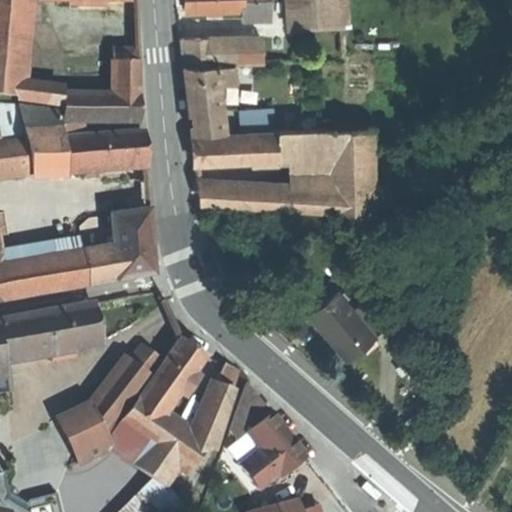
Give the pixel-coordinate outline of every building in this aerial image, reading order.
[(20,87),(28,0),(0,0),(0,94),(17,96),(19,96),(20,87)] [(241,0),(184,0),(184,10),(240,9),(241,9),(241,0)] [(269,0),(241,0),(241,9),(240,9),(240,17),(269,17),(269,0)] [(288,0),(290,24),(338,22),(337,0),(288,0)] [(258,36),(212,37),(215,63),(232,63),(259,63),(258,36)] [(212,37),(179,37),(182,63),(215,63),(212,37)] [(110,48),(109,61),(134,61),(134,48),(110,48)] [(109,61),(109,93),(135,94),(134,61),(109,61)] [(216,81),(215,63),(182,63),(185,98),(190,131),(221,130),(216,81)] [(232,81),(232,63),(215,63),(216,81),(232,81)] [(59,93),(20,87),(19,96),(17,96),(17,101),(59,106),(59,93)] [(109,93),(59,93),(59,106),(59,123),(136,123),(135,94),(109,93)] [(291,108),(238,110),(239,129),(248,128),(275,128),(298,127),(301,98),(290,97),(291,108)] [(28,174),(63,173),(60,138),(58,138),(57,127),(55,111),(17,106),(22,138),(28,174)] [(65,126),(57,127),(58,138),(60,138),(66,138),(65,126)] [(314,126),(298,127),(275,128),(276,158),(276,182),(277,208),(316,211),(314,126)] [(370,126),(314,126),(316,211),(371,215),(370,126)] [(248,128),(248,132),(249,159),(276,158),(275,128),(248,128)] [(249,159),(248,132),(190,134),(192,149),(193,161),(249,159)] [(66,138),(60,138),(63,173),(143,168),(141,151),(140,133),(66,138)] [(0,176),(28,174),(22,138),(0,141),(0,176)] [(198,202),(277,208),(276,182),(196,182),(198,202)] [(111,249),(0,268),(0,286),(2,300),(150,274),(148,244),(146,210),(108,215),(111,249)] [(248,289),(263,290),(264,277),(249,276),(248,289)] [(353,363),(386,333),(342,284),(309,314),(353,363)] [(91,305),(9,319),(16,357),(98,342),(94,324),(91,305)] [(0,350),(2,359),(16,357),(9,319),(0,320),(0,350)] [(142,387),(169,405),(178,392),(191,373),(204,356),(190,346),(177,337),(142,387)] [(137,348),(125,361),(144,376),(146,377),(156,361),(137,348)] [(125,361),(109,383),(127,397),(144,376),(125,361)] [(221,364),(214,383),(229,390),(235,371),(221,364)] [(197,377),(191,373),(178,392),(184,396),(197,377)] [(212,382),(190,435),(205,445),(212,450),(229,390),(214,383),(212,382)] [(109,383),(90,410),(101,431),(127,397),(109,383)] [(228,436),(233,449),(241,445),(237,434),(269,423),(274,421),(245,384),(229,425),(232,433),(228,436)] [(162,415),(169,405),(142,387),(135,397),(162,415)] [(190,435),(162,415),(135,397),(115,425),(131,436),(159,456),(175,467),(185,474),(205,445),(190,435)] [(55,421),(76,461),(108,446),(101,431),(90,410),(55,421)] [(241,445),(244,453),(276,442),(269,423),(237,434),(241,445)] [(161,487),(165,481),(150,470),(159,456),(131,436),(124,446),(137,455),(130,465),(161,487)] [(241,455),(251,483),(289,469),(284,457),(278,441),(276,442),(244,453),(241,455)] [(233,449),(236,457),(241,455),(244,453),(241,445),(233,449)] [(239,487),(251,483),(241,455),(236,457),(230,459),(239,487)] [(165,481),(175,467),(159,456),(150,470),(165,481)] [(242,511),(247,511),(239,487),(230,459),(219,463),(208,493),(212,511),(242,511)] [(9,493),(3,474),(0,474),(0,511),(59,511),(54,493),(25,501),(9,493)] [(394,498),(379,485),(373,492),(388,505),(394,498)] [(200,497),(198,511),(212,511),(208,493),(200,497)]
